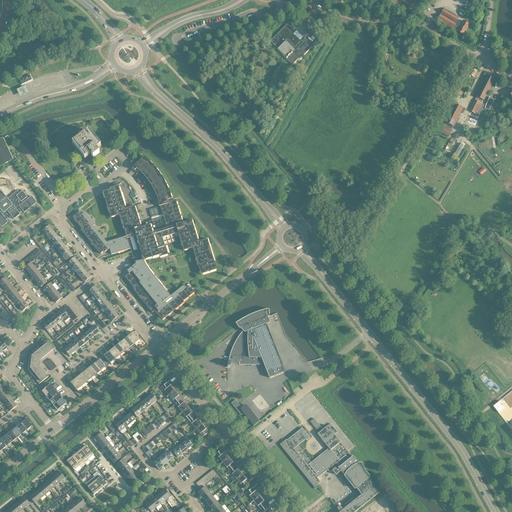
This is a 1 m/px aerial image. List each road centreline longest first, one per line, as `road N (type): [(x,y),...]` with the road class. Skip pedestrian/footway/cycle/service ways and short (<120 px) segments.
road 1 (secondary): [(497,511),(454,439),(321,272)]
road 2 (unclassified): [(480,57),(422,28),(311,4)]
road 3 (residential): [(157,345),(281,246)]
road 4 (secondary): [(263,201),(156,92)]
road 5 (residential): [(135,316),(64,228),(64,204)]
road 6 (residential): [(55,429),(157,345)]
road 7 (residential): [(74,397),(58,378),(135,316)]
